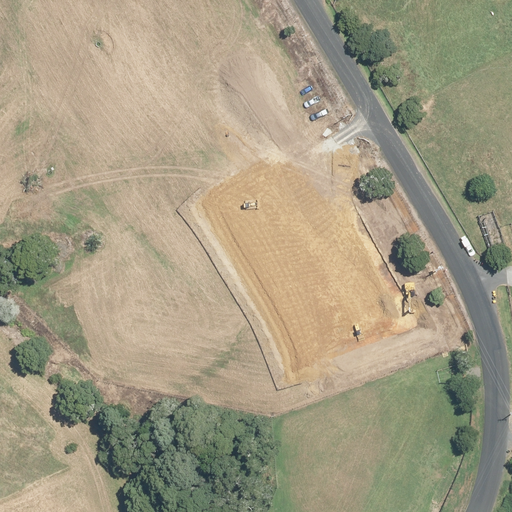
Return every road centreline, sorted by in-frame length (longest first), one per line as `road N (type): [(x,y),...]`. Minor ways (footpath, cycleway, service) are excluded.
road 1 (unclassified): [(480,311),(459,260),(304,0)]
road 2 (unclassified): [(478,511),(497,420),(480,311)]
